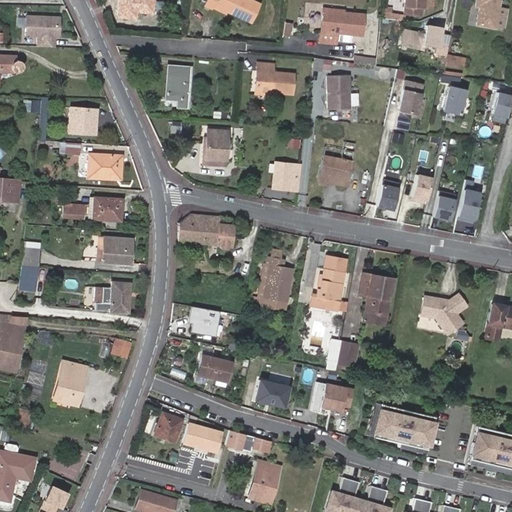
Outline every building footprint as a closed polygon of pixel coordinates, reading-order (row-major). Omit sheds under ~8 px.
[(205,0),(204,4),(212,8),(214,4),(226,10),(251,22),(260,4),(251,0),(205,0)] [(404,0),(403,14),(416,14),(417,7),(421,7),(426,7),(426,0),(404,0)] [(476,22),(495,25),(499,0),(476,0),(476,3),(479,4),(476,22)] [(214,4),(212,8),(225,14),(226,10),(214,4)] [(385,8),(384,18),(402,20),(403,15),(391,13),(391,8),(385,8)] [(325,32),(321,32),(319,47),(336,48),(337,36),(360,38),(363,15),(327,12),(325,32)] [(59,18),(25,16),(24,36),(34,36),(34,47),(53,47),(53,37),(58,37),(59,18)] [(284,22),(283,36),(292,36),(293,22),(284,22)] [(442,26),(428,24),(424,44),(439,46),(442,26)] [(421,45),(422,32),(404,31),(403,44),(421,45)] [(0,65),(10,66),(10,67),(10,68),(11,70),(12,71),(13,72),(15,72),(17,72),(20,70),(21,68),(21,66),(20,64),(18,62),(15,62),(15,56),(0,55),(0,65)] [(358,64),(374,66),(374,58),(354,56),(353,63),(358,64)] [(464,57),(451,56),(450,66),(463,67),(464,57)] [(353,63),(313,58),(312,65),(394,77),(396,69),(374,66),(358,64),(353,63)] [(256,90),(272,91),(293,93),(295,73),(273,72),(274,64),(259,62),(256,90)] [(177,106),(187,106),(190,67),(168,65),(165,98),(177,99),(177,106)] [(452,85),(453,75),(443,74),(415,71),(414,80),(421,81),(422,77),(444,79),(443,84),(452,85)] [(349,75),(327,75),(328,109),(350,108),(349,75)] [(507,123),(511,103),(511,93),(498,90),(491,120),(507,123)] [(407,92),(406,99),(424,102),(424,99),(417,98),(417,93),(407,92)] [(424,102),(406,99),(405,99),(402,115),(426,119),(429,103),(424,102)] [(39,101),(24,101),(24,111),(39,112),(39,101)] [(66,107),(65,131),(94,134),(96,109),(66,107)] [(206,146),(202,146),(201,165),(225,166),(227,131),(207,129),(206,137),(206,146)] [(392,141),(401,143),(403,135),(394,133),(392,141)] [(79,153),(79,143),(59,141),(58,152),(79,153)] [(117,166),(118,155),(88,154),(87,177),(120,179),(120,166),(117,166)] [(351,162),(323,156),(317,183),(328,185),(328,183),(330,175),(348,178),(351,162)] [(272,187),(297,190),(300,164),(275,162),(275,166),(272,187)] [(410,198),(425,202),(430,177),(416,174),(410,198)] [(330,175),(328,183),(346,186),(348,178),(330,175)] [(0,199),(7,201),(8,197),(17,198),(18,181),(0,179),(0,199)] [(398,183),(381,179),(375,206),(392,210),(398,183)] [(464,188),(460,220),(477,223),(482,190),(464,188)] [(432,216),(449,220),(455,194),(438,190),(432,216)] [(88,197),(87,218),(120,220),(121,199),(88,197)] [(63,203),(62,217),(82,218),(83,204),(63,203)] [(177,225),(176,240),(230,244),(232,225),(219,223),(219,217),(189,215),(177,225)] [(125,253),(127,239),(103,237),(102,253),(97,252),(96,261),(129,263),(130,253),(125,253)] [(20,265),(36,266),(38,249),(22,247),(20,265)] [(269,256),(281,258),(282,252),(270,250),(269,256)] [(269,264),(263,298),(285,302),(291,268),(282,266),(284,259),(281,258),(269,256),(265,256),(264,263),(269,264)] [(269,264),(264,263),(258,297),(263,298),(269,264)] [(34,290),(36,266),(20,265),(17,289),(34,290)] [(320,289),(316,288),(315,296),(311,296),(309,304),(336,309),(343,272),(323,268),(322,274),(320,289)] [(364,310),(385,314),(391,278),(362,273),(358,294),(366,295),(364,310)] [(236,281),(223,279),(221,291),(234,293),(236,281)] [(103,303),(95,302),(94,309),(126,311),(126,303),(128,303),(128,282),(111,281),(111,288),(104,288),(103,303)] [(95,287),(95,302),(103,303),(104,288),(95,287)] [(247,295),(245,305),(283,311),(285,302),(263,298),(258,297),(247,295)] [(446,300),(424,296),(421,315),(435,317),(446,334),(462,323),(455,313),(465,306),(458,295),(447,302),(446,300)] [(503,308),(491,305),(487,323),(500,325),(511,327),(511,307),(504,306),(503,308)] [(383,324),(385,314),(364,310),(362,320),(383,324)] [(228,314),(214,312),(212,325),(225,328),(228,314)] [(11,315),(9,324),(22,327),(24,317),(11,315)] [(0,366),(10,369),(14,354),(16,354),(22,327),(9,324),(0,322),(0,366)] [(487,323),(485,338),(497,340),(500,325),(487,323)] [(465,331),(458,329),(457,339),(463,340),(465,331)] [(237,349),(238,338),(229,337),(229,349),(237,349)] [(127,342),(115,338),(111,351),(123,355),(127,342)] [(327,353),(338,354),(340,341),(329,339),(327,353)] [(336,363),(341,364),(353,366),(357,344),(340,341),(338,354),(337,360),(336,363)] [(222,360),(230,361),(231,355),(224,353),(222,360)] [(201,355),(196,374),(225,382),(230,361),(222,360),(201,355)] [(74,396),(78,397),(85,366),(61,360),(52,398),(72,404),(74,396)] [(289,407),(292,383),(261,378),(257,402),(289,407)] [(340,412),(341,406),(342,402),(349,404),(352,390),(315,382),(313,396),(321,398),(320,401),(319,407),(340,412)] [(371,435),(379,402),(374,401),(366,434),(371,435)] [(434,415),(379,402),(371,435),(398,441),(426,448),(434,415)] [(33,410),(18,407),(13,428),(28,431),(33,410)] [(161,412),(153,434),(173,441),(181,419),(161,412)] [(202,417),(200,425),(210,427),(212,419),(202,417)] [(0,425),(0,439),(9,440),(10,426),(0,425)] [(511,433),(476,425),(468,458),(511,467),(511,433)] [(242,450),(246,434),(228,429),(227,435),(227,436),(224,444),(224,445),(242,450)] [(227,435),(212,432),(210,440),(224,444),(227,436),(227,435)] [(247,451),(249,445),(252,436),(246,434),(242,450),(247,451)] [(267,450),(269,441),(252,436),(249,445),(267,450)] [(426,448),(398,441),(397,446),(425,453),(426,448)] [(29,479),(33,457),(0,450),(0,498),(8,500),(13,476),(29,479)] [(204,466),(202,481),(215,483),(218,460),(197,457),(196,465),(204,466)] [(511,467),(468,458),(467,463),(511,473),(511,467)] [(258,462),(254,478),(257,479),(252,498),(268,502),(278,467),(258,462)] [(257,479),(254,478),(249,497),(252,498),(257,479)] [(330,491),(325,510),(332,511),(387,511),(388,508),(381,506),(386,490),(371,486),(366,501),(353,497),(357,482),(342,478),(338,493),(330,491)] [(65,494),(49,487),(40,508),(49,511),(53,511),(56,507),(59,508),(65,494)] [(163,511),(165,507),(172,509),(178,511),(181,502),(174,501),(174,499),(141,489),(135,508),(148,511),(163,511)] [(406,511),(403,511),(402,511),(457,511),(458,509),(443,505),(441,511),(426,511),(430,501),(414,498),(410,511),(406,511)]
